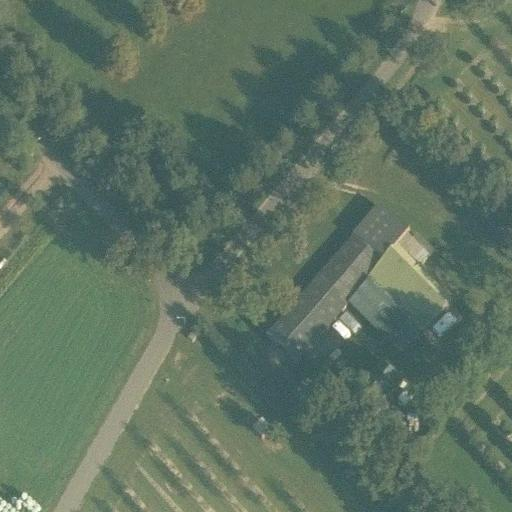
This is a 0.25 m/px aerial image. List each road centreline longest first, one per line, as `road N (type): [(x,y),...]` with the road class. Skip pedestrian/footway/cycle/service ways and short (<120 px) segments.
road 1 (unclassified): [(189,300),(388,69),(426,0)]
road 2 (track): [(401,511),(189,300)]
road 3 (unclassified): [(189,300),(0,99)]
road 4 (unclassified): [(63,511),(189,300)]
